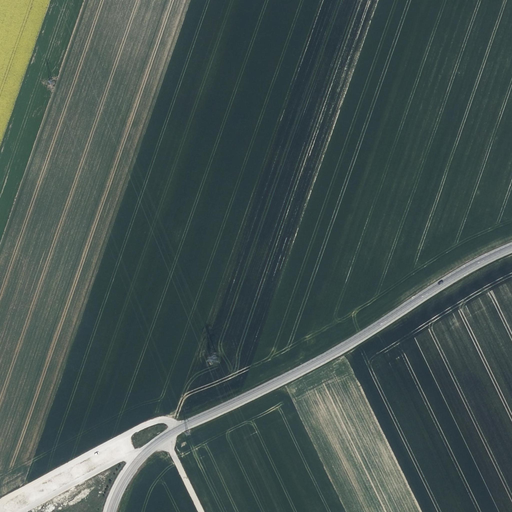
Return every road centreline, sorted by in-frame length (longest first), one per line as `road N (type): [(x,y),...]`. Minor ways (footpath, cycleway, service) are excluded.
road 1 (tertiary): [(109,511),(128,471),(165,436),(300,370),(511,247)]
road 2 (track): [(144,453),(127,454),(23,511)]
